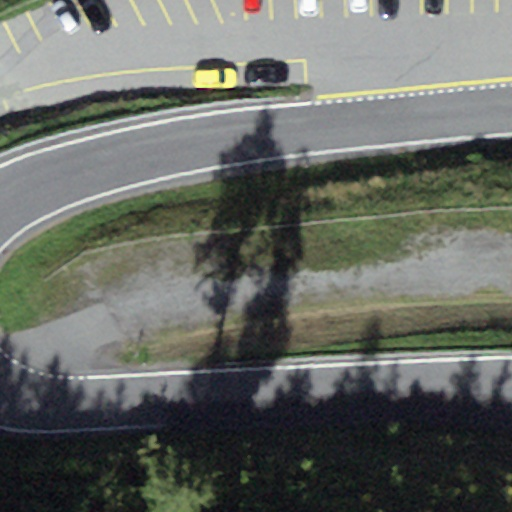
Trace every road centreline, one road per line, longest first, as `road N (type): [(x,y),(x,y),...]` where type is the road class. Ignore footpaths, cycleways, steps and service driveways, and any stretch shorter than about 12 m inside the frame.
road 1 (tertiary): [(511,107),(237,133),(110,158),(0,200)]
road 2 (tertiary): [(0,393),(30,401),(370,383),(511,384)]
